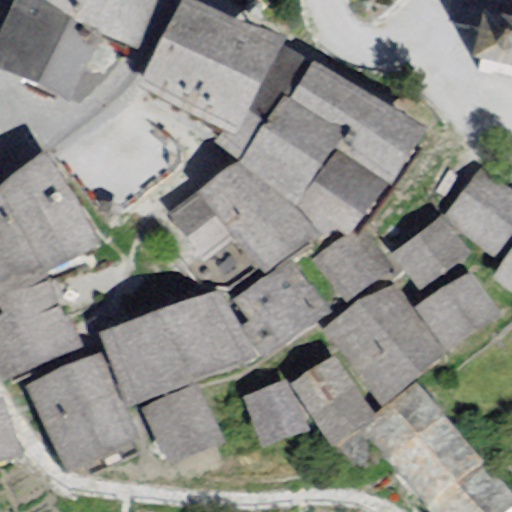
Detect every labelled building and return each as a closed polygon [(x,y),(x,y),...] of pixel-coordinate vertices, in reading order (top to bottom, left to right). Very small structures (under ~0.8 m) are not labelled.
[(53,0),(44,22),(118,55),(152,71),(184,0),(53,0)] [(511,0),(450,0),(449,6),(490,17),(475,68),(511,78),(511,0)] [(0,87),(85,126),(118,55),(44,22),(27,14),(0,72),(0,87)] [(293,61),(198,15),(153,110),(247,156),(293,61)] [(445,150),(326,77),(303,121),(409,197),(445,150)] [(409,197),(303,121),(297,115),(257,177),(312,224),(339,254),(377,232),(409,197)] [(57,172),(12,210),(55,297),(60,295),(111,270),(57,172)] [(312,224),(257,177),(211,207),(278,295),(304,279),(339,254),(312,224)] [(511,199),(498,188),(464,230),(510,268),(511,264),(511,199)] [(0,321),(55,297),(12,210),(0,216),(0,321)] [(487,274),(458,235),(409,272),(438,311),(487,274)] [(370,241),(326,271),(359,319),(403,289),(370,241)] [(344,331),(304,279),(278,295),(246,314),(262,337),(255,341),(275,377),(344,331)] [(511,331),(486,291),(431,326),(462,375),(511,342),(511,331)] [(55,297),(0,321),(0,366),(15,399),(91,362),(60,295),(55,297)] [(456,382),(398,300),(336,343),(394,426),(428,402),(456,382)] [(232,307),(121,354),(152,426),(208,403),(263,380),(232,307)] [(148,444),(105,358),(41,390),(83,476),(148,444)] [(385,434),(346,377),(306,405),(312,423),(340,466),(372,443),(385,434)] [(304,400),(256,415),(272,463),(320,448),(312,423),(306,405),(304,400)] [(385,434),(372,443),(424,511),(511,511),(511,501),(428,402),(394,426),(385,434)] [(208,403),(152,426),(177,484),(232,460),(208,403)] [(0,482),(29,472),(7,415),(0,417),(0,482)]
